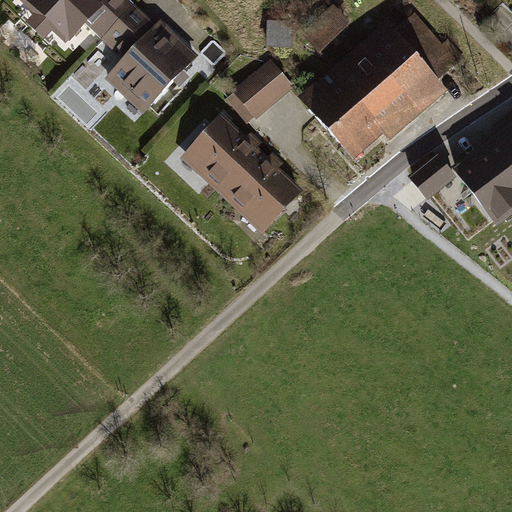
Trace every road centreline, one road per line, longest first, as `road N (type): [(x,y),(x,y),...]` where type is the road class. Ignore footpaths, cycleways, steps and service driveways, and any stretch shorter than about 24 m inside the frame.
road 1 (track): [(16,511),(349,203)]
road 2 (residential): [(349,203),(395,161),(511,91)]
road 3 (track): [(511,301),(370,184)]
